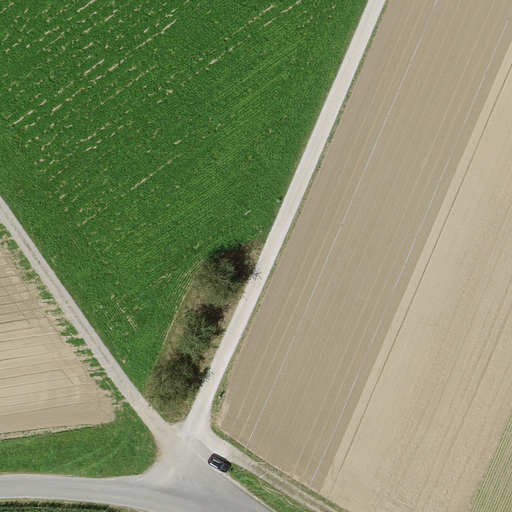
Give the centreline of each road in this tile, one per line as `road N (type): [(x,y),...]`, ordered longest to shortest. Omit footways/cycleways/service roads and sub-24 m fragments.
road 1 (track): [(378,0),(156,497)]
road 2 (track): [(0,207),(180,454)]
road 3 (tertiary): [(0,487),(98,489),(212,511)]
